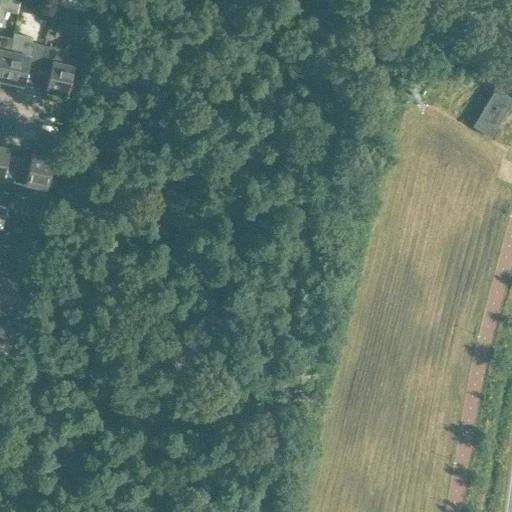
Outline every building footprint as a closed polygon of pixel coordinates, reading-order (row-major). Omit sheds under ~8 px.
[(52,0),(52,4),(89,12),(91,2),(82,0),(52,0)] [(52,11),(51,16),(64,18),(66,7),(53,4),(52,11)] [(34,7),(32,17),(50,20),(51,16),(52,11),(34,7)] [(13,31),(9,52),(2,81),(23,86),(27,67),(38,69),(44,45),(32,43),(34,35),(13,31)] [(9,52),(0,49),(0,36),(0,35),(0,80),(2,81),(9,52)] [(66,45),(63,50),(44,45),(38,69),(49,72),(45,91),(67,96),(77,48),(66,45)] [(511,98),(495,88),(472,126),(490,137),(511,99),(511,98)] [(0,190),(11,193),(19,158),(8,156),(9,149),(0,146),(0,190)] [(19,158),(11,193),(32,198),(34,186),(46,189),(55,150),(45,148),(43,156),(31,154),(30,161),(19,158)] [(22,211),(10,208),(8,216),(20,219),(22,211)] [(22,255),(18,272),(29,275),(30,273),(33,258),(22,255)] [(0,271),(0,311),(9,314),(14,290),(25,293),(29,275),(18,272),(17,275),(0,271)]
